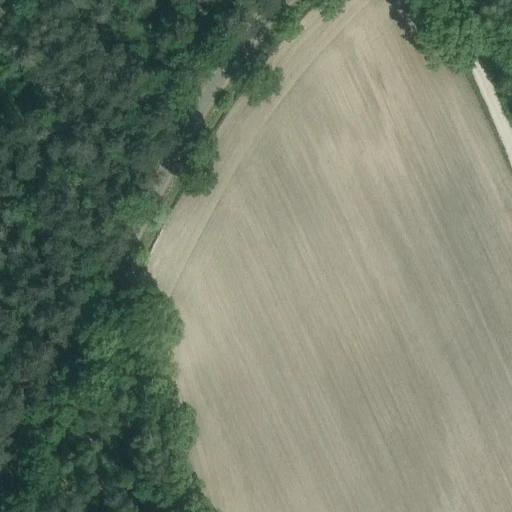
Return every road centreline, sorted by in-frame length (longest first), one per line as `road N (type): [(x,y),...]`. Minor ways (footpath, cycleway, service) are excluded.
road 1 (unclassified): [(0,488),(238,50),(289,0)]
road 2 (unknown): [(0,252),(50,305),(88,321),(119,373),(146,511)]
road 3 (track): [(432,0),(511,156)]
